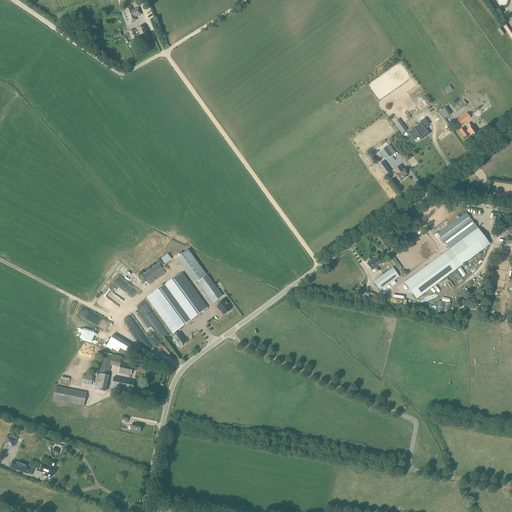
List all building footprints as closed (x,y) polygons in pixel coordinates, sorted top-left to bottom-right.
[(124,9),(130,23),(137,20),(136,18),(142,15),(139,8),(133,10),(131,6),(124,9)] [(502,25),(511,40),(511,32),(506,23),(502,25)] [(140,39),(149,36),(145,26),(136,29),(137,30),(134,31),(134,30),(129,32),(132,39),(137,37),(136,36),(139,35),(140,39)] [(502,36),(506,33),(501,27),(497,30),(502,36)] [(424,99),(411,107),(416,116),(420,113),(420,114),(430,108),(424,99)] [(457,112),(467,105),(463,100),(453,108),(457,112)] [(440,112),(445,119),(451,115),(446,108),(440,112)] [(461,125),(470,118),(467,113),(457,120),(461,125)] [(416,128),(414,129),(419,135),(421,134),(424,137),(432,131),(428,126),(430,125),(429,123),(432,121),(426,115),(421,119),(423,121),(416,127),(416,128)] [(469,128),(467,130),(466,131),(463,128),(459,131),(464,137),(468,135),(468,134),(469,133),(472,136),(477,132),(473,126),(470,123),(467,125),(469,128)] [(401,161),(422,148),(419,142),(414,145),(412,141),(395,151),(401,161)] [(380,151),(386,159),(392,154),(386,147),(380,151)] [(383,162),(379,165),(385,174),(389,171),(383,162)] [(393,171),(395,174),(396,174),(400,180),(400,179),(401,180),(402,180),(404,179),(404,178),(404,177),(407,175),(402,169),(399,166),(393,171)] [(466,213),(437,234),(443,242),(472,221),(466,213)] [(472,221),(443,242),(449,249),(477,228),(478,228),(472,221)] [(449,249),(404,282),(417,299),(490,245),(477,228),(449,249)] [(177,259),(195,283),(206,275),(188,250),(177,259)] [(394,266),(398,263),(394,257),(390,260),(394,266)] [(368,264),(367,264),(372,271),(374,269),(377,272),(380,270),(377,267),(381,264),(377,258),(374,260),(374,259),(372,260),(370,260),(369,260),(368,261),(367,262),(368,264)] [(162,263),(166,269),(172,264),(168,259),(162,263)] [(149,285),(166,273),(159,263),(142,275),(149,285)] [(393,267),(374,281),(381,291),(399,277),(393,267)] [(208,308),(182,273),(169,282),(164,286),(147,298),(173,333),(176,331),(189,321),(194,317),(195,317),(208,308)] [(207,276),(198,282),(211,299),(215,295),(218,299),(222,297),(207,276)] [(120,291),(125,287),(120,282),(115,286),(120,291)] [(139,282),(133,285),(138,294),(144,291),(139,282)] [(112,287),(108,293),(118,301),(124,294),(121,291),(119,293),(117,291),(118,290),(116,288),(114,290),(112,287)] [(217,307),(219,310),(220,309),(224,315),(230,311),(229,309),(230,308),(224,300),(219,303),(220,305),(217,307)] [(157,355),(161,353),(146,323),(139,326),(146,340),(148,338),(157,355)] [(107,324),(97,345),(105,349),(115,328),(107,324)] [(178,334),(176,331),(173,333),(175,336),(173,338),(180,347),(186,343),(183,339),(184,338),(183,337),(183,338),(179,333),(178,334)] [(109,342),(106,347),(112,350),(113,349),(118,352),(120,349),(135,357),(139,350),(113,334),(109,342)] [(137,343),(142,351),(148,348),(144,340),(137,343)] [(108,376),(111,365),(119,367),(118,373),(131,376),(133,367),(121,364),(122,357),(112,355),(103,353),(100,367),(98,367),(96,373),(97,373),(94,389),(106,392),(109,376),(108,376)] [(81,384),(92,386),(93,377),(83,375),(81,384)] [(134,381),(114,377),(112,388),(132,392),(134,381)] [(56,386),(53,401),(84,407),(87,392),(56,386)] [(140,432),(142,425),(133,423),(131,430),(140,432)] [(7,436),(4,443),(14,447),(16,440),(7,436)] [(30,467),(13,461),(10,467),(27,474),(30,467)] [(48,466),(40,463),(37,471),(45,473),(44,476),(51,478),(51,476),(52,476),(55,468),(54,468),(56,464),(49,462),(48,466)]
